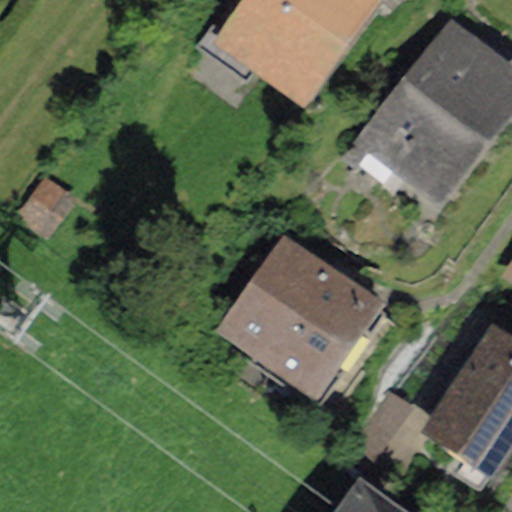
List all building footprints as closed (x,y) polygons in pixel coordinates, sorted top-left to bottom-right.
[(355,0),(239,0),(202,51),(278,106),(355,0)] [(413,212),(508,97),(437,38),(342,153),(413,212)] [(289,414),(357,321),(266,254),(197,347),(289,414)] [(511,399),(511,358),(462,321),(380,429),(450,481),(511,399)] [(397,511),(367,490),(351,511),(397,511)]
